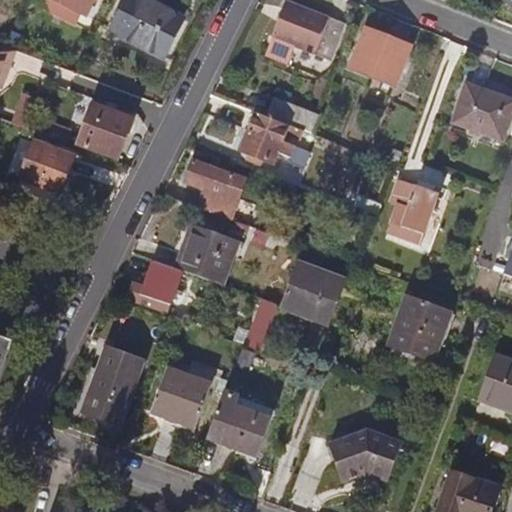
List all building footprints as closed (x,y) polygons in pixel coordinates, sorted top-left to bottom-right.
[(45,0),(44,3),(84,24),(96,0),(45,0)] [(187,22),(139,0),(134,0),(115,38),(167,62),(187,22)] [(345,25),(285,3),(273,37),(333,59),(345,25)] [(413,48),(370,31),(355,70),(398,86),(413,48)] [(5,49),(0,47),(0,80),(6,82),(17,54),(5,49)] [(511,125),(511,101),(473,87),(459,123),(506,141),(511,125)] [(273,103),(267,118),(314,136),(320,121),(273,103)] [(133,124),(93,110),(80,146),(119,161),(133,124)] [(246,150),(275,162),(288,129),(259,117),(246,150)] [(46,124),(42,136),(66,145),(70,133),(46,124)] [(69,157),(31,143),(18,177),(57,192),(69,157)] [(204,187),(197,207),(232,220),(246,182),(194,163),(187,180),(204,187)] [(440,193),(410,182),(394,223),(425,234),(440,193)] [(191,224),(175,269),(184,272),(222,287),(239,242),(191,224)] [(168,314),(184,272),(175,269),(158,263),(148,291),(139,287),(134,301),(168,314)] [(346,287),(298,269),(282,309),(331,327),(346,287)] [(455,316),(412,299),(394,347),(437,363),(455,316)] [(268,303),(250,350),(263,355),(282,309),(268,303)] [(82,413),(117,427),(142,364),(106,350),(82,413)] [(511,367),(495,362),(479,407),(511,418),(511,367)] [(207,387),(164,371),(148,413),(191,429),(207,387)] [(272,416),(219,395),(201,442),(254,462),(272,416)] [(370,440),(332,455),(347,493),(371,483),(390,489),(404,453),(370,440)] [(488,511),(495,494),(448,478),(435,511),(488,511)]
